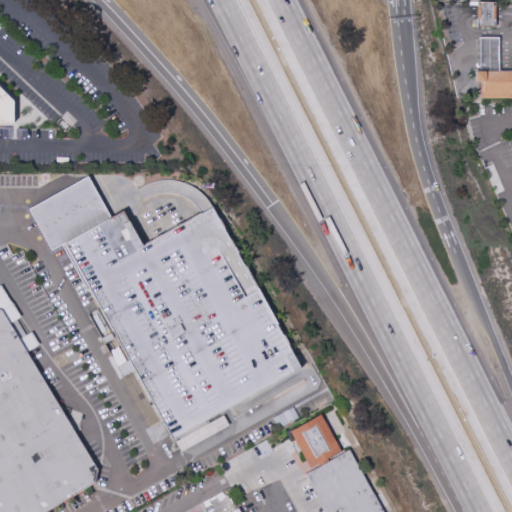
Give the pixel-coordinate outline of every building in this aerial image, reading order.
[(477,27),(494,28),(495,3),(477,2),(477,27)] [(479,37),(499,38),(499,71),(479,71),(479,37)] [(479,71),(499,71),(511,71),(511,99),(480,99),(480,83),(472,83),(472,71),(479,71)] [(0,88),(14,102),(14,112),(14,122),(0,122),(0,88)] [(28,211),(89,177),(111,216),(51,252),(28,211)] [(124,212),(143,247),(212,208),(301,369),(234,407),(227,412),(172,441),(64,245),(124,212)] [(0,511),(0,286),(1,286),(21,317),(10,324),(21,341),(32,333),(40,346),(27,354),(98,470),(95,483),(46,511),(0,511)] [(272,418),(292,407),(298,417),(278,429),(272,418)] [(290,433),(321,416),(340,452),(309,469),(290,433)] [(323,511),(303,475),(349,451),(382,511),(323,511)]
